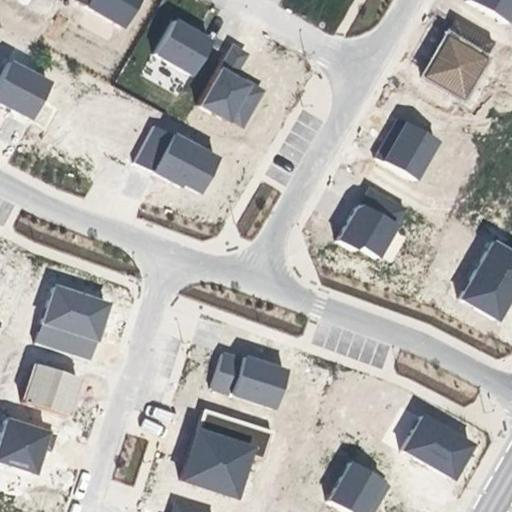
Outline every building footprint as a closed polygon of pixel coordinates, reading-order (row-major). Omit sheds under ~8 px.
[(71,0),(120,28),(136,0),(71,0)] [(511,0),(464,0),(464,1),(503,24),(511,7),(511,0)] [(458,100),(493,42),(454,19),(420,77),(458,100)] [(207,43),(170,22),(151,55),(188,77),(207,43)] [(230,78),(232,75),(244,55),(229,46),(195,105),(224,122),(226,119),(240,127),(260,91),(237,78),(235,81),(230,78)] [(46,85),(6,63),(0,74),(0,105),(27,120),(46,85)] [(112,159),(129,168),(131,163),(149,129),(103,104),(83,143),(97,151),(107,148),(115,152),(112,159)] [(396,120),(387,135),(394,138),(391,143),(381,146),(373,159),(412,181),(434,142),(396,120)] [(214,160),(151,126),(149,129),(131,163),(177,188),(179,185),(196,194),(214,160)] [(394,138),(387,135),(381,146),(391,143),(394,138)] [(511,191),(511,144),(492,180),(511,191)] [(107,148),(97,151),(112,159),(115,152),(107,148)] [(402,209),(367,188),(358,205),(353,208),(334,241),(350,251),(355,247),(373,258),(402,209)] [(511,288),(511,254),(489,242),(456,299),(493,321),(511,288)] [(51,288),(33,344),(86,361),(104,305),(51,288)] [(282,372),(239,358),(239,360),(220,354),(208,389),(270,409),(282,372)] [(76,379),(33,365),(20,403),(64,417),(76,379)] [(178,480),(231,497),(244,457),(261,462),(271,432),(201,410),(193,433),(198,434),(192,454),(187,453),(178,480)] [(449,480),(468,446),(418,417),(398,451),(449,480)] [(53,434),(4,419),(0,430),(0,464),(31,475),(40,449),(47,451),(53,434)] [(198,434),(193,433),(187,453),(192,454),(198,434)] [(342,511),(369,511),(384,485),(346,463),(324,501),(342,511)] [(207,511),(173,501),(169,511),(207,511)]
